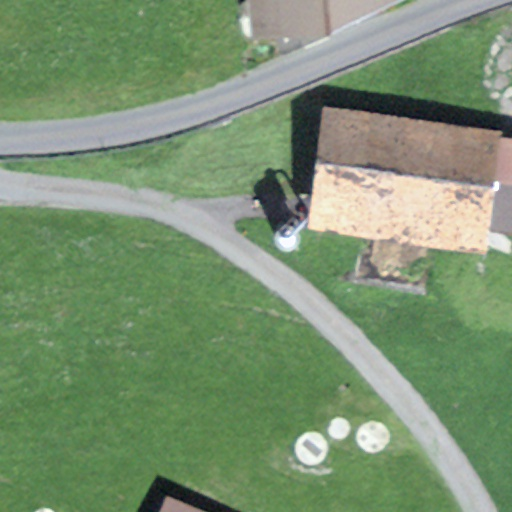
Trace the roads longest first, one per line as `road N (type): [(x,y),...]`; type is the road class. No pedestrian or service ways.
road 1 (track): [(482,511),(432,434),(340,325),(227,240),(158,208),(0,179)]
road 2 (unclassified): [(473,0),(204,108),(101,136),(0,147)]
